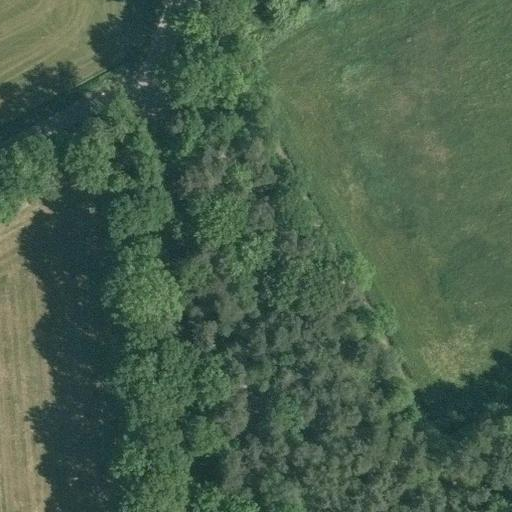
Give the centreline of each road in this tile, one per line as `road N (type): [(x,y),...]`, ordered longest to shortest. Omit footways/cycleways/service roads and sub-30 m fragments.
road 1 (unclassified): [(192,511),(157,68)]
road 2 (unclassified): [(0,155),(157,68)]
